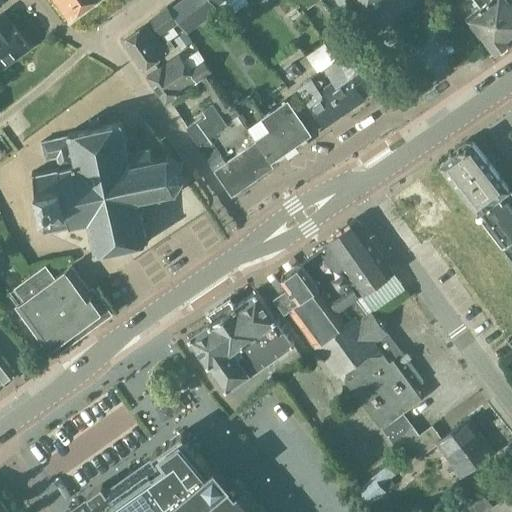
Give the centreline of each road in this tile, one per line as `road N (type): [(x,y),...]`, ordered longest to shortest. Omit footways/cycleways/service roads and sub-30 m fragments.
road 1 (residential): [(255,246),(102,38),(153,0)]
road 2 (residential): [(511,403),(353,190)]
road 3 (primary): [(48,398),(121,334),(255,246)]
road 4 (primary): [(353,190),(511,82)]
